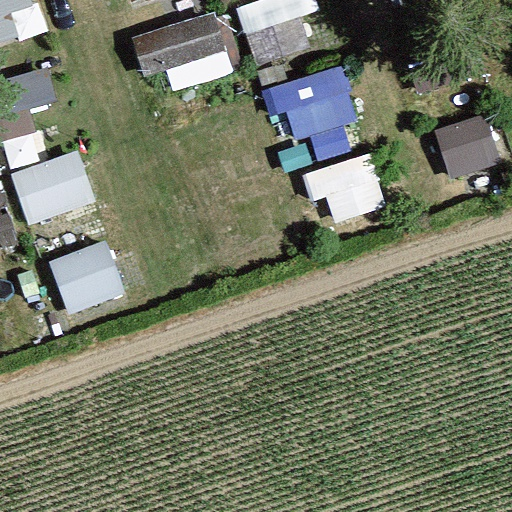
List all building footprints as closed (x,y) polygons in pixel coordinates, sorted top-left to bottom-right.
[(43,12),(39,0),(0,0),(0,53),(33,42),(25,18),(43,12)] [(128,0),(132,8),(157,0),(162,0),(169,20),(207,8),(204,0),(128,0)] [(327,0),(263,0),(242,8),(264,70),(342,43),(327,0)] [(428,101),(489,79),(468,18),(460,0),(401,0),(416,38),(407,39),(428,101)] [(207,8),(135,35),(151,82),(177,73),(183,91),(256,68),(234,2),(207,8)] [(355,63),(286,85),(302,134),(370,112),(355,63)] [(65,101),(53,67),(0,85),(0,173),(0,175),(58,155),(42,110),(65,101)] [(511,141),(503,113),(440,133),(456,181),(511,163),(511,141)] [(85,151),(14,173),(32,230),(42,227),(52,259),(112,240),(85,151)] [(377,152),(306,176),(316,207),(334,201),(344,232),(398,214),(377,152)] [(112,240),(56,263),(73,308),(41,319),(51,346),(141,314),(112,240)] [(0,321),(10,318),(0,287),(0,321)]
